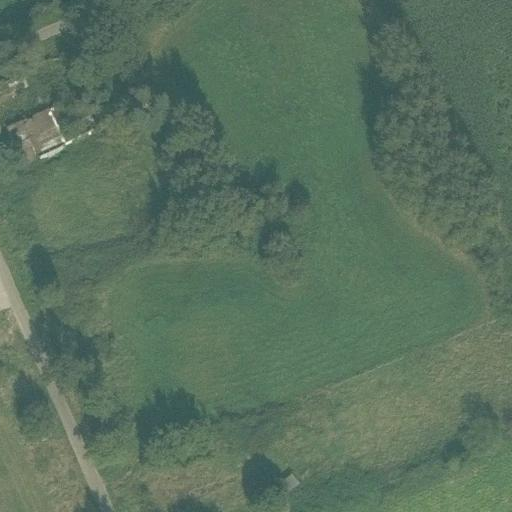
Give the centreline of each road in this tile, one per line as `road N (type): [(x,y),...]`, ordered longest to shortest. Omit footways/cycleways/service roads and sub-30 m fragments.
road 1 (unclassified): [(0,266),(106,511)]
road 2 (unclassified): [(115,0),(0,52)]
